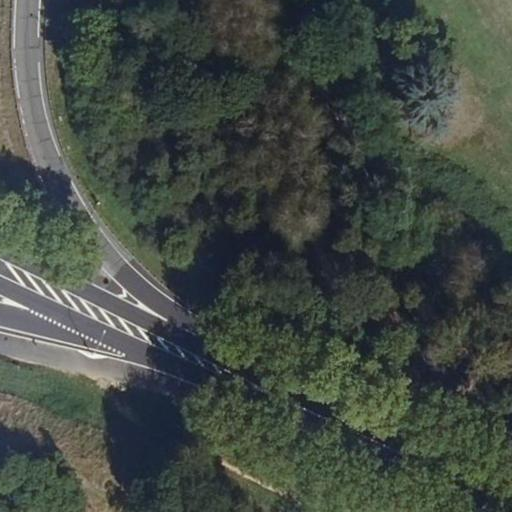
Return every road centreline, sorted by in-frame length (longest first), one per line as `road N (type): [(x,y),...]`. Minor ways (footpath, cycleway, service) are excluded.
road 1 (primary): [(296,389),(176,314),(88,236),(55,182),(33,113),(29,0)]
road 2 (primary): [(182,364),(495,511)]
road 3 (primary): [(296,389),(0,248)]
road 4 (primary): [(511,495),(296,389)]
road 5 (primary): [(0,278),(182,364)]
road 6 (primary): [(0,316),(182,364)]
